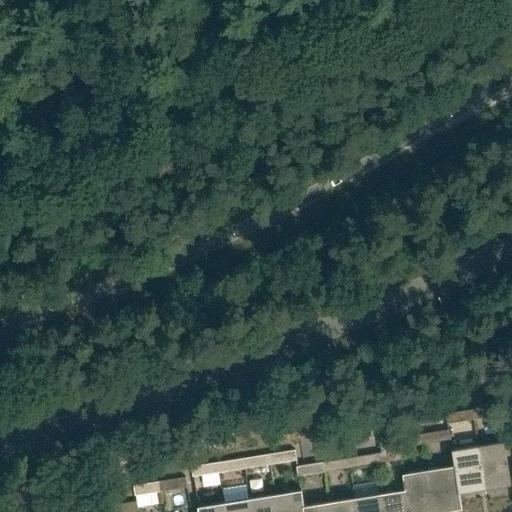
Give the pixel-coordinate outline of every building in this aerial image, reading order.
[(472,409),(473,418),(499,414),(498,405),(472,409)] [(447,423),(473,418),(472,409),(446,413),(447,423)] [(432,441),(450,438),(449,429),(430,432),(432,441)] [(381,452),(399,449),(398,446),(417,444),(415,435),(379,440),(381,452)] [(477,444),(484,486),(510,482),(503,439),(477,444)] [(459,490),(484,486),(477,444),(451,448),(453,464),(454,464),(458,490),(459,490)] [(373,454),(375,463),(382,461),(400,459),(399,449),(381,452),(381,453),(373,454)] [(268,454),(270,463),(296,459),(295,450),(268,454)] [(244,467),(270,463),(268,454),(243,458),(244,467)] [(367,464),(375,463),(373,454),(348,458),(349,467),(367,464)] [(219,471),(244,467),(243,458),(217,462),(219,471)] [(331,469),(349,467),(348,458),(330,460),(322,462),(324,471),(331,469)] [(193,475),(219,471),(217,462),(191,466),(193,475)] [(298,475),(324,471),(322,462),(296,466),(298,475)] [(461,506),(459,490),(458,490),(454,464),(453,464),(428,468),(435,511),(461,506)] [(409,511),(426,511),(435,511),(428,468),(402,472),(405,488),(409,511)] [(159,481),(161,490),(187,485),(185,476),(159,481)] [(135,494),(161,490),(159,481),(133,485),(135,494)] [(304,511),(303,504),(301,488),(275,492),(277,511),(304,511)] [(409,511),(405,488),(380,492),(382,511),(409,511)] [(251,511),(277,511),(275,492),(249,497),(251,511)] [(356,511),(382,511),(380,492),(354,496),(356,511)] [(330,511),(356,511),(354,496),(328,500),(330,511)] [(225,511),(251,511),(249,497),(224,501),(225,511)] [(330,511),(328,500),(303,504),(304,511),(330,511)] [(111,505),(111,511),(125,511),(138,510),(137,501),(111,505)] [(198,511),(225,511),(224,501),(197,505),(198,511)]
